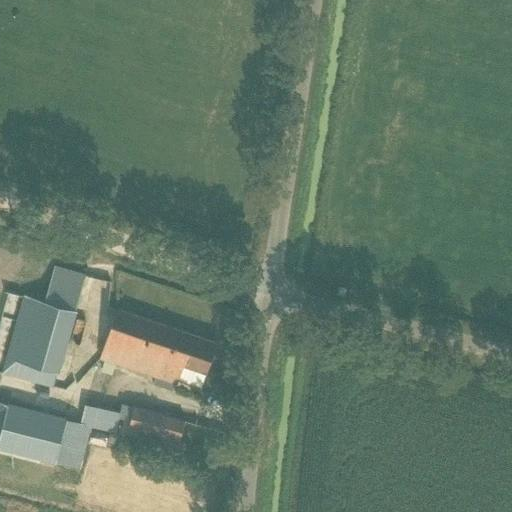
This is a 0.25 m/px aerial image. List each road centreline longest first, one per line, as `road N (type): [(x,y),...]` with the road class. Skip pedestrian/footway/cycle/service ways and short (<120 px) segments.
road 1 (unclassified): [(268,297),(312,0)]
road 2 (track): [(0,205),(268,297)]
road 3 (unclassified): [(511,355),(268,297)]
road 4 (unclassified): [(246,511),(268,297)]
